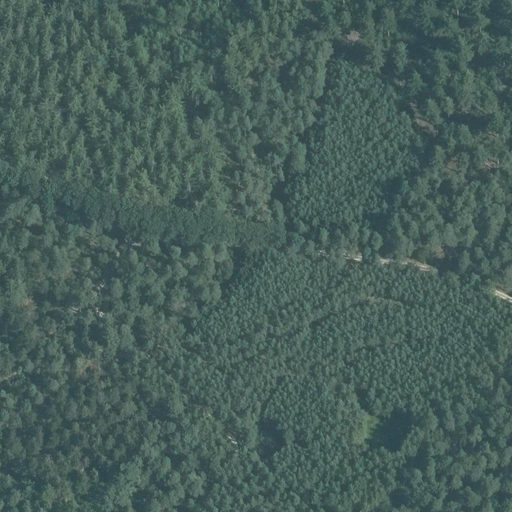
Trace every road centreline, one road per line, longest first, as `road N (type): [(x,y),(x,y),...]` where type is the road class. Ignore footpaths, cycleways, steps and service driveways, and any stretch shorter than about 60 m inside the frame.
road 1 (track): [(163,236),(393,262),(511,300)]
road 2 (track): [(0,190),(163,236)]
